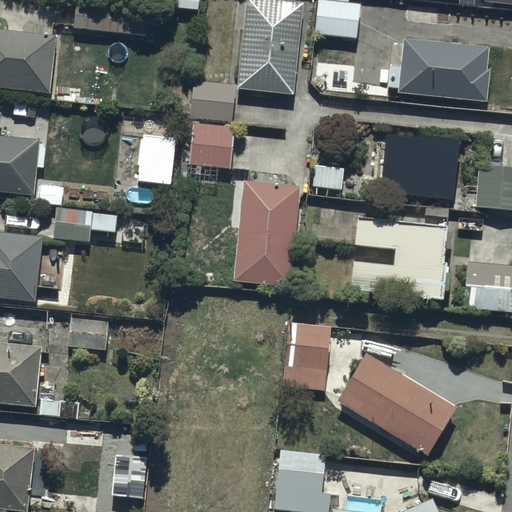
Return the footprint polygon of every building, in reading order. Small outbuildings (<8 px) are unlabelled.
[(304,0),(300,0),(248,0),(240,88),(295,94),(304,0)] [(341,0),(319,0),(316,34),(359,38),(363,2),(341,0)] [(382,29),(364,27),(363,41),(356,41),(354,68),(360,68),(359,77),(377,79),(382,29)] [(58,34),(0,28),(0,89),(52,94),(58,34)] [(404,40),(402,67),(390,66),(388,87),(401,88),(400,93),(490,100),(493,69),(489,69),(491,46),(404,40)] [(236,84),(195,81),(192,118),(233,121),(236,84)] [(16,124),(2,122),(3,112),(0,111),(0,191),(34,194),(39,139),(15,136),(16,124)] [(237,126),(194,122),(191,165),(183,164),(181,183),(218,186),(220,166),(233,167),(237,126)] [(389,134),(382,192),(455,200),(462,138),(422,133),(421,137),(389,134)] [(511,166),(479,164),(476,207),(511,209),(511,166)] [(343,188),(344,168),(315,166),(313,186),(343,188)] [(301,184),(245,179),(236,280),(292,285),(301,184)] [(58,208),(55,238),(91,242),(92,229),(116,232),(118,214),(58,208)] [(450,227),(357,218),(355,244),(397,248),(396,264),(354,260),(351,291),(443,300),(450,227)] [(0,230),(0,297),(36,302),(43,235),(0,230)] [(511,265),(469,263),(467,285),(472,286),(471,309),(511,311),(511,265)] [(332,327),(288,323),(282,386),(326,390),(332,327)] [(56,383),(40,381),(43,347),(0,343),(0,402),(37,406),(36,413),(79,417),(80,402),(54,399),(56,383)] [(368,352),(338,400),(429,456),(458,407),(368,352)] [(105,421),(44,418),(43,442),(104,445),(105,421)] [(0,507),(29,510),(35,447),(0,444),(0,507)] [(327,453),(281,448),(275,511),(278,511),(330,511),(332,494),(323,493),(327,453)] [(402,511),(360,511),(334,510),(333,511),(440,511),(435,499),(402,511)]
